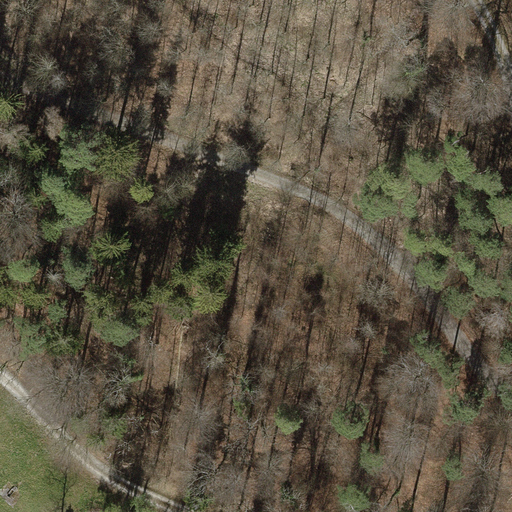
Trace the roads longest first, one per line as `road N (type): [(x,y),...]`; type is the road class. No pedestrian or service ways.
road 1 (track): [(511,387),(477,367),(406,270),(343,209),(0,75)]
road 2 (track): [(188,511),(91,463),(0,373)]
